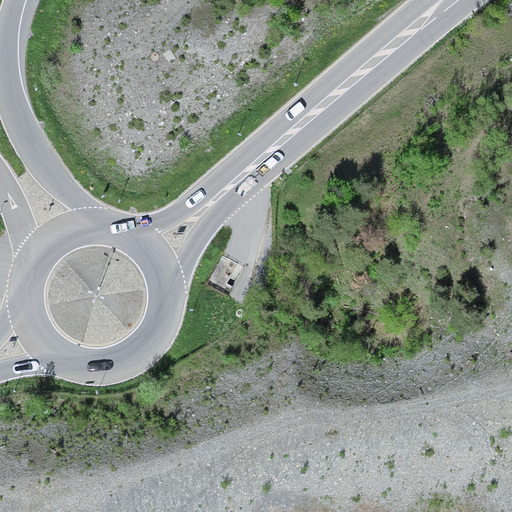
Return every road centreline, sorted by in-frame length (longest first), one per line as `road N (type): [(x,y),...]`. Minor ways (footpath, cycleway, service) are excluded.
road 1 (primary): [(449,0),(155,254)]
road 2 (motorway): [(105,224),(43,169),(14,111),(5,52),(15,0)]
road 3 (primary): [(35,336),(53,354),(101,368),(146,347),(167,302),(155,254)]
